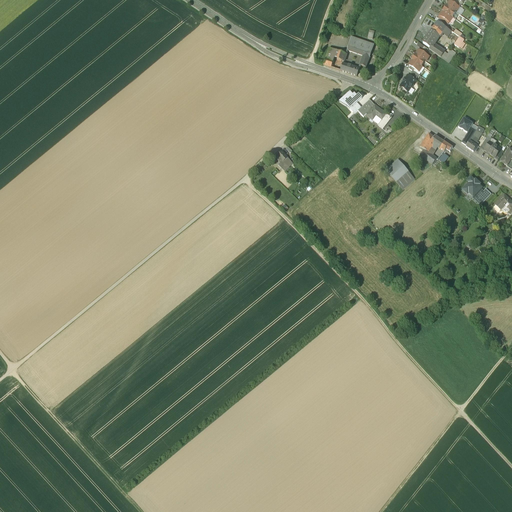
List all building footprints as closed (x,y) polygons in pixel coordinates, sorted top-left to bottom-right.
[(452,3),(450,2),(448,5),(447,5),(446,6),(456,13),(459,8),(452,3)] [(456,13),(446,6),(442,11),(453,18),(456,13)] [(453,18),(442,11),(441,13),(442,14),(440,17),(441,17),(449,23),(453,18)] [(449,23),(441,17),(439,20),(444,23),(447,25),(449,23)] [(442,26),(437,22),(431,31),(439,37),(438,37),(440,38),(442,35),(446,28),(442,26)] [(446,28),(442,35),(447,38),(451,32),(446,28)] [(439,37),(431,31),(423,44),(430,49),(433,45),(438,37),(439,37)] [(374,46),(351,38),(347,51),(348,51),(364,57),(362,60),(368,62),(374,46)] [(453,48),(457,51),(464,41),(459,38),(453,48)] [(444,53),(433,45),(430,49),(429,50),(441,58),(444,53)] [(453,48),(449,45),(444,53),(447,55),(453,48)] [(346,55),(329,49),(323,66),(340,71),(343,65),(346,55)] [(428,57),(419,51),(417,54),(416,53),(415,55),(425,62),(428,57)] [(425,62),(415,55),(412,60),(422,67),(425,62)] [(422,67),(412,60),(410,62),(411,63),(409,66),(410,67),(415,70),(418,72),(422,67)] [(359,70),(343,65),(340,71),(356,77),(359,70)] [(413,72),(412,72),(409,77),(415,81),(419,76),(413,72)] [(408,76),(405,80),(403,83),(401,87),(403,88),(403,89),(408,92),(410,88),(412,89),(414,85),(413,85),(415,81),(409,77),(408,76)] [(357,104),(362,99),(359,95),(357,97),(354,94),(353,96),(350,93),(347,95),(349,97),(344,101),(347,106),(350,104),(352,107),(357,104)] [(361,109),(358,111),(363,117),(366,115),(367,115),(375,106),(370,100),(361,109)] [(358,111),(361,109),(357,104),(352,107),(350,109),(354,115),(358,111)] [(387,115),(375,106),(367,115),(367,116),(372,120),(375,116),(382,121),(387,115)] [(382,121),(375,116),(372,120),(379,125),(378,126),(383,130),(392,117),(390,116),(389,117),(387,115),(382,121)] [(473,125),(464,119),(458,128),(467,134),(471,128),(473,125)] [(467,134),(461,143),(466,147),(469,142),(473,136),(476,132),(471,128),(467,134)] [(476,132),(473,136),(477,139),(478,140),(481,135),(476,132)] [(429,135),(420,148),(421,148),(424,150),(431,156),(435,150),(432,148),(434,145),(431,143),(434,138),(429,135)] [(448,146),(435,137),(434,138),(431,143),(434,145),(432,148),(435,150),(437,147),(444,152),(446,150),(448,146)] [(487,137),(480,148),(484,151),(490,143),(492,140),(487,137)] [(473,144),(469,142),(466,147),(473,152),(477,147),(473,144)] [(500,149),(490,143),(484,151),(494,158),(500,149)] [(511,150),(509,148),(500,162),(507,166),(511,158),(511,150)] [(431,156),(424,150),(423,151),(420,155),(432,166),(432,165),(437,160),(431,156)] [(501,150),(495,159),(498,161),(503,152),(501,150)] [(290,161),(282,152),(277,156),(275,158),(280,164),(284,167),(290,161)] [(290,161),(284,167),(286,170),(289,168),(287,166),(292,163),(290,161)] [(407,172),(397,161),(386,171),(396,182),(407,172)] [(284,167),(280,164),(278,166),(285,172),(286,170),(284,167)] [(468,193),(473,198),(481,189),(478,186),(480,185),(475,180),(473,181),(471,179),(468,182),(469,184),(463,191),(467,194),(468,193)] [(481,189),(473,198),(481,205),(491,195),(485,190),(483,192),(481,189)] [(511,202),(504,195),(494,205),(501,212),(505,208),(509,212),(511,208),(511,202)]
